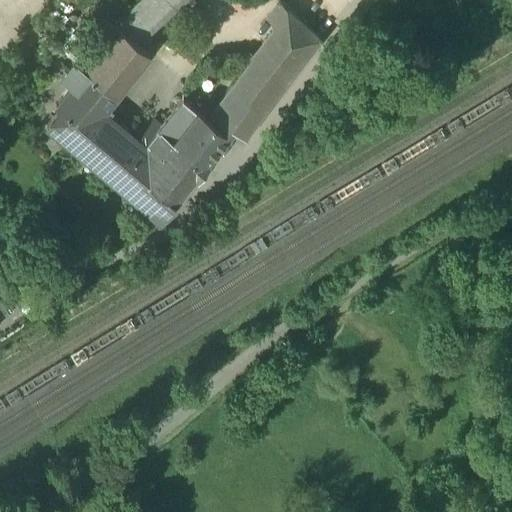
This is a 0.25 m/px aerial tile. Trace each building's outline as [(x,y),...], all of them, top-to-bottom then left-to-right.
[(117,29),(138,45),(186,0),(142,0),(134,7),(117,29)] [(232,0),(247,12),(257,0),(232,0)] [(276,27),(240,74),(238,73),(232,81),(234,82),(206,118),(226,134),(231,127),(245,138),(321,37),(305,25),(281,2),(267,20),(276,27)] [(117,29),(84,70),(104,86),(116,96),(149,55),(138,45),(117,29)] [(84,70),(44,96),(61,110),(75,121),(91,102),(104,86),(84,70)] [(206,118),(181,98),(158,127),(172,139),(174,136),(204,161),(226,134),(206,118)] [(172,139),(158,127),(146,141),(143,145),(132,135),(91,102),(75,121),(61,110),(48,127),(159,217),(204,161),(174,136),(172,139)] [(146,141),(135,132),(132,135),(143,145),(146,141)]
